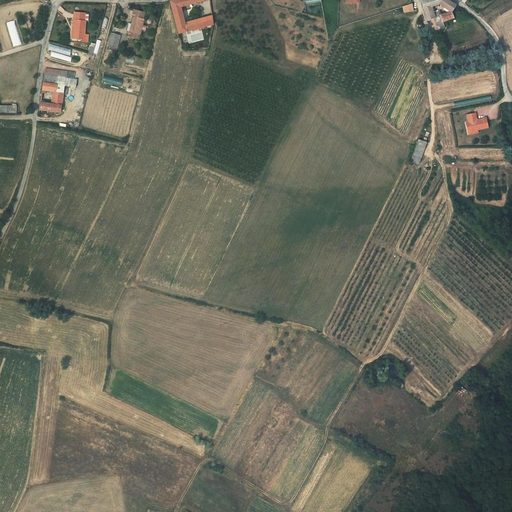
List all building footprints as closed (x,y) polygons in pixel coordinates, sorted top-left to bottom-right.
[(172,0),(170,0),(173,13),(181,11),(180,7),(203,0),(172,0)] [(434,18),(431,8),(427,0),(422,0),(420,1),(426,21),(434,18)] [(446,0),(427,0),(431,8),(439,5),(451,12),(455,6),(446,0)] [(414,12),(412,4),(402,7),(403,13),(414,12)] [(142,18),(144,12),(133,9),(131,15),(133,16),(127,35),(135,38),(141,18),(142,18)] [(173,13),(175,19),(183,17),(181,11),(173,13)] [(72,20),(74,20),(73,37),(83,37),(85,21),(83,21),(84,13),(72,12),(72,20)] [(453,18),(451,12),(434,18),(438,29),(444,27),(442,22),(453,18)] [(212,16),(204,18),(206,27),(214,25),(212,16)] [(179,34),(206,27),(204,18),(184,23),(183,17),(175,19),(179,34)] [(6,22),(13,47),(21,44),(14,20),(6,22)] [(111,33),(109,48),(118,49),(120,34),(111,33)] [(52,50),(50,56),(69,62),(72,50),(49,43),(48,49),(52,50)] [(44,68),(42,82),(56,84),(57,77),(74,79),(75,72),(44,68)] [(74,79),(57,77),(56,84),(63,85),(75,87),(76,80),(74,79)] [(44,93),(44,90),(50,90),(55,91),(56,84),(42,82),(41,93),(44,93)] [(50,90),(48,104),(61,106),(63,85),(56,84),(55,91),(50,90)] [(61,106),(48,104),(39,102),(38,110),(60,113),(61,106)] [(468,131),(477,129),(489,127),(487,119),(479,121),(477,114),(467,116),(468,122),(466,122),(468,131)] [(415,164),(424,147),(416,144),(408,161),(415,164)]
